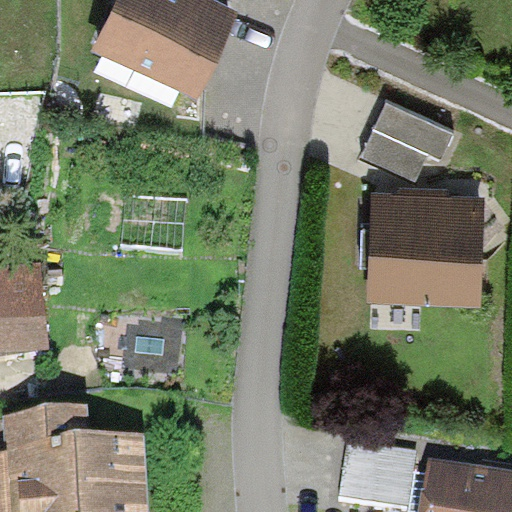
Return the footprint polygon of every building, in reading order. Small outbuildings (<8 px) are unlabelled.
[(113,0),(97,37),(193,78),(225,0),(113,0)] [(457,125),(389,93),(363,148),(416,173),(428,149),(442,156),(457,125)] [(484,187),(368,184),(366,294),(482,296),(484,187)] [(124,251),(189,254),(191,200),(127,197),(124,251)] [(0,356),(51,352),(43,258),(0,261),(0,356)] [(7,459),(0,458),(0,511),(150,511),(147,435),(92,438),(91,412),(5,416),(7,459)] [(416,452),(347,444),(340,503),(409,511),(416,452)] [(511,511),(511,476),(433,465),(425,511),(511,511)]
